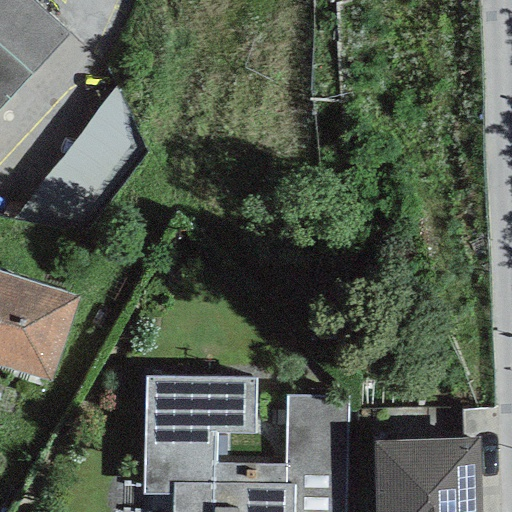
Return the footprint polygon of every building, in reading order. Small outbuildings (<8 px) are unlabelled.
[(0,0),(0,106),(67,33),(30,0),(0,0)] [(439,32),(326,40),(334,154),(448,145),(439,32)] [(78,295),(0,270),(0,363),(50,380),(78,295)] [(253,433),(254,379),(145,378),(144,491),(171,492),(171,511),(290,511),(290,484),(284,484),(285,464),(216,463),(216,433),(253,433)] [(343,511),(344,396),(285,395),(285,464),(284,484),(290,484),(290,511),(343,511)] [(478,511),(477,435),(370,437),(372,511),(478,511)]
